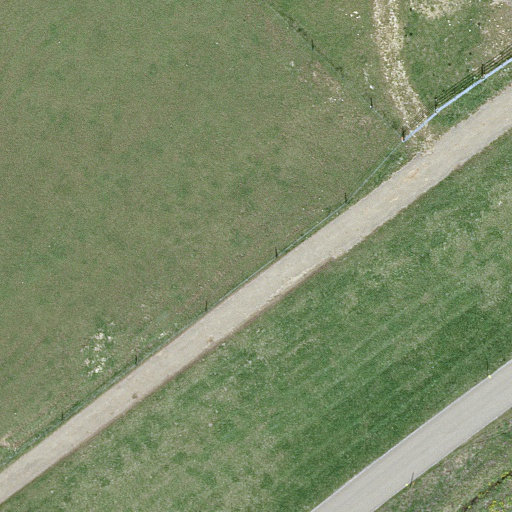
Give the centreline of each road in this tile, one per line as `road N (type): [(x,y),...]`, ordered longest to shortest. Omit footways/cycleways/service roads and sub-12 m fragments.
road 1 (track): [(511,123),(0,505)]
road 2 (unclassified): [(511,385),(346,511)]
